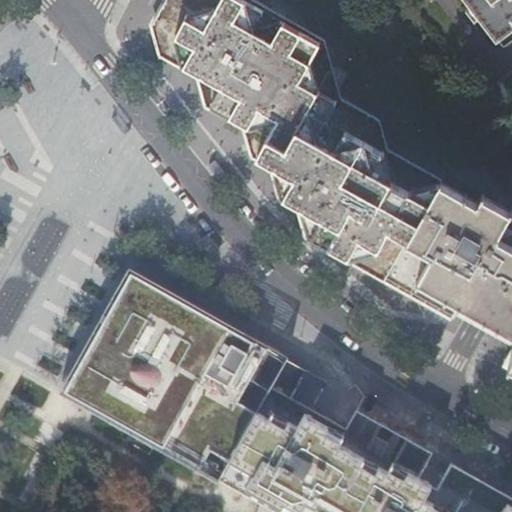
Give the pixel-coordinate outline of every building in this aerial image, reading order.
[(170,20),(165,28),(214,55),(222,79),(220,82),(271,111),(274,105),(280,102),(288,107),(322,47),(321,46),(313,42),(313,41),(312,37),(315,30),(286,13),(275,34),(256,23),(265,5),(267,6),(268,4),(260,0),(167,0),(167,1),(170,3),(167,6),(170,20)] [(511,0),(469,0),(498,37),(511,25),(511,0)] [(170,3),(167,1),(154,21),(164,52),(201,76),(212,106),(247,123),(256,154),(275,166),(281,193),(303,205),(311,227),(324,235),(333,217),(326,213),(325,214),(322,212),(316,193),(302,184),(307,174),(305,166),(298,162),(330,103),(338,107),(345,107),(349,99),(332,36),(333,32),(320,25),(315,30),(312,37),(313,41),(313,42),(321,46),(322,47),(288,107),(280,102),(274,105),(271,111),(220,82),(222,79),(214,55),(165,28),(170,20),(167,6),(170,3)] [(324,235),(389,273),(432,194),(441,178),(367,136),(378,116),(349,99),(345,107),(338,107),(330,103),(298,162),(305,166),(307,174),(302,184),(316,193),(322,212),(325,214),(326,213),(333,217),(324,235)] [(456,312),(511,213),(511,211),(511,207),(496,198),(492,206),(481,200),(441,177),(441,178),(432,194),(389,273),(456,312)] [(492,206),(496,198),(485,192),(481,200),(492,206)] [(511,511),(511,492),(450,458),(436,482),(342,431),(363,393),(332,375),(302,359),(308,349),(138,252),(76,364),(63,388),(263,500),(284,511),(511,511)] [(270,511),(271,511),(245,501),(241,511),(270,511)]
